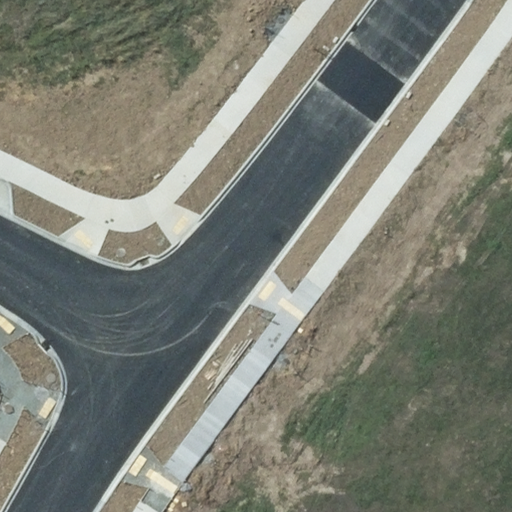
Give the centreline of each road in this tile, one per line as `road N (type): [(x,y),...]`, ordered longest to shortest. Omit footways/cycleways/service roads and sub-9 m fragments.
road 1 (residential): [(419,0),(153,343)]
road 2 (residential): [(153,343),(50,511)]
road 3 (residential): [(0,249),(153,343)]
